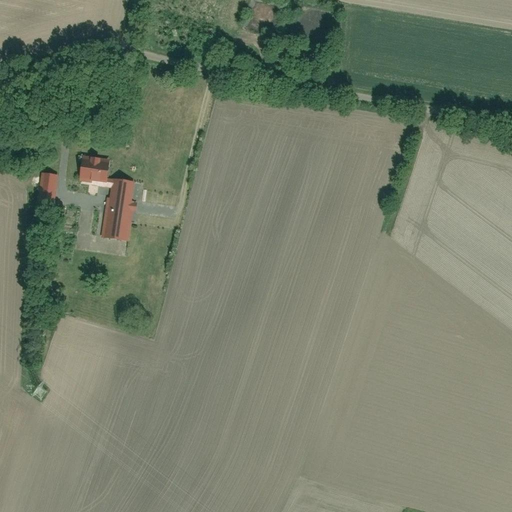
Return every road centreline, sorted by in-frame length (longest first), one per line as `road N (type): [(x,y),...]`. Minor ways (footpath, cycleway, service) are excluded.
road 1 (residential): [(136,41),(511,127)]
road 2 (residential): [(0,84),(75,50),(136,41)]
